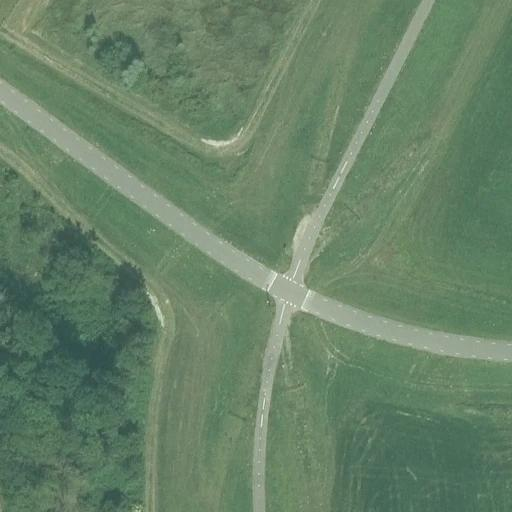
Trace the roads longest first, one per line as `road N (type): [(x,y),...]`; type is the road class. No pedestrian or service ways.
road 1 (tertiary): [(511,349),(389,332),(287,293),(0,90)]
road 2 (track): [(314,0),(243,140),(218,152),(193,145),(0,27)]
